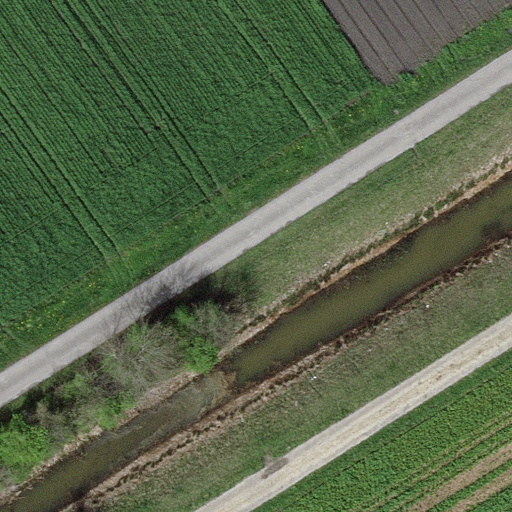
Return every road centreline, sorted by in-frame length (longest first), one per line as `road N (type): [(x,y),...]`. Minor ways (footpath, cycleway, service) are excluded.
road 1 (track): [(511,60),(0,390)]
road 2 (track): [(195,511),(511,315)]
